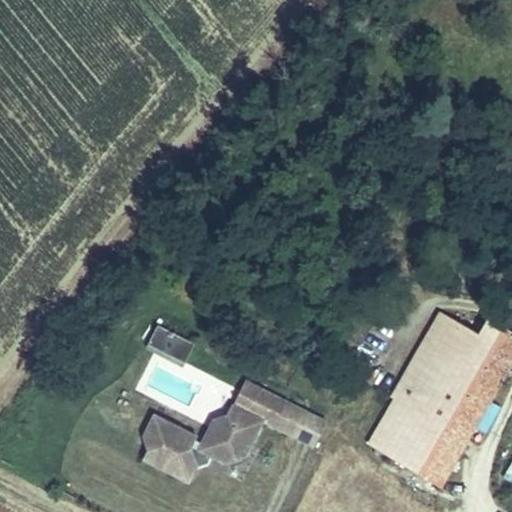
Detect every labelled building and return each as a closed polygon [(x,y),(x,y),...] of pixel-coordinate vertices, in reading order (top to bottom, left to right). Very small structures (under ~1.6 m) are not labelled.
[(433,474),(511,333),(511,331),(479,313),(469,330),(433,311),(387,394),(377,388),(359,419),(369,426),(364,435),(433,474)] [(145,345),(184,365),(195,343),(157,322),(145,345)] [(317,415),(237,373),(218,408),(203,412),(191,435),(184,431),(186,428),(144,405),(133,426),(143,431),(138,439),(133,450),(177,473),(185,458),(183,452),(199,447),(212,455),(235,448),(253,414),(304,442),(317,415)] [(138,439),(143,431),(133,426),(138,439)] [(196,455),(199,447),(183,452),(185,458),(196,455)] [(511,482),(511,459),(503,478),(511,482)]
